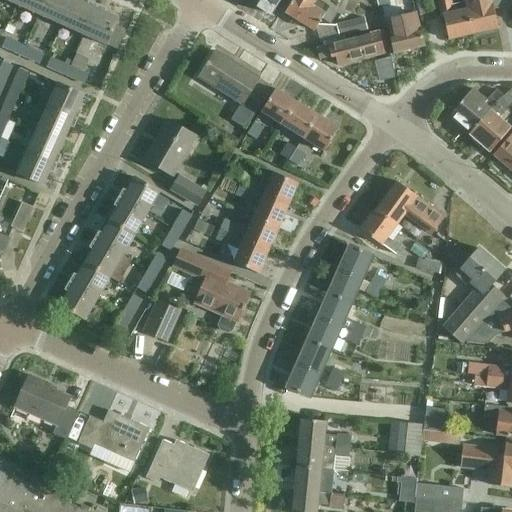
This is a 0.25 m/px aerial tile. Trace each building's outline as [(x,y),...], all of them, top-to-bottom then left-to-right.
[(19,0),(17,5),(39,15),(45,0),(19,0)] [(45,0),(39,15),(61,25),(72,0),(45,0)] [(72,0),(61,25),(83,35),(95,9),(76,0),(72,0)] [(245,0),(270,15),(279,0),(245,0)] [(335,12),(328,8),(315,0),(292,0),(285,13),(314,31),(321,19),(328,23),(335,12)] [(416,0),(422,23),(435,20),(430,0),(416,0)] [(449,40),(473,35),(465,2),(451,6),(449,0),(436,0),(441,17),(443,17),(449,40)] [(474,0),(465,2),(473,35),(498,29),(492,5),(495,4),(494,0),(474,0)] [(118,19),(95,9),(83,35),(106,46),(118,19)] [(394,54),(423,46),(418,25),(417,25),(413,10),(385,17),(394,54)] [(366,29),(363,18),(336,25),(339,37),(366,29)] [(337,65),(383,53),(378,33),(360,37),(316,48),(319,60),(334,56),(337,65)] [(6,39),(2,47),(21,56),(25,47),(6,39)] [(25,47),(21,56),(38,64),(42,55),(25,47)] [(245,130),(261,104),(247,96),(258,79),(215,52),(199,78),(241,104),(231,120),(245,130)] [(51,59),(47,68),(65,76),(69,67),(51,59)] [(2,62),(0,67),(0,80),(4,82),(11,66),(2,62)] [(69,67),(65,76),(84,84),(88,75),(69,67)] [(18,70),(10,90),(19,94),(28,75),(18,70)] [(57,83),(47,107),(73,119),(84,96),(57,83)] [(468,136),(469,135),(491,111),(503,97),(496,90),(486,102),(472,89),(448,116),(457,124),(456,126),(468,136)] [(10,90),(2,107),(11,111),(19,94),(10,90)] [(261,113),(282,126),(296,103),(275,90),(261,113)] [(469,135),(489,153),(510,128),(498,117),(511,103),(511,97),(507,93),(503,97),(491,111),(469,135)] [(296,103),(282,126),(302,139),(317,116),(296,103)] [(47,107),(37,129),(63,141),(73,119),(47,107)] [(0,113),(0,136),(9,117),(0,113)] [(302,139),(323,152),(338,129),(317,116),(302,139)] [(172,177),(195,137),(168,121),(144,160),(172,177)] [(255,141),(263,128),(254,123),(246,135),(255,141)] [(37,129),(27,151),(53,163),(63,141),(37,129)] [(511,134),(494,156),(511,171),(511,134)] [(288,162),(296,149),(287,143),(279,156),(288,162)] [(296,167),(304,155),(296,149),(288,162),(296,167)] [(16,174),(43,186),(53,163),(27,151),(16,174)] [(298,184),(273,173),(263,196),(288,207),(298,184)] [(244,175),(239,186),(251,191),(255,181),(244,175)] [(197,205),(204,192),(179,177),(171,190),(197,205)] [(159,192),(134,178),(121,200),(146,214),(159,192)] [(396,182),(375,210),(396,225),(404,214),(431,234),(443,217),(408,191),(407,191),(396,182)] [(239,186),(234,196),(246,201),(251,191),(239,186)] [(278,229),(288,207),(263,196),(253,218),(278,229)] [(109,221),(134,235),(146,214),(121,200),(109,221)] [(22,231),(32,208),(21,203),(11,226),(22,231)] [(401,228),(396,225),(375,210),(361,230),(381,245),(382,245),(395,255),(401,246),(393,240),(401,228)] [(183,211),(172,229),(180,233),(190,216),(183,211)] [(0,257),(8,239),(0,235),(0,223),(3,218),(0,216),(0,257)] [(268,251),(278,229),(253,218),(243,240),(268,251)] [(224,220),(220,230),(232,235),(236,225),(224,220)] [(122,256),(134,235),(109,221),(97,242),(122,256)] [(197,222),(193,231),(203,236),(207,226),(197,222)] [(172,229),(162,246),(170,251),(180,233),(172,229)] [(220,230),(215,240),(227,246),(232,235),(220,230)] [(258,274),(268,251),(243,240),(233,263),(258,274)] [(84,263),(110,278),(122,256),(97,242),(84,263)] [(349,247),(338,271),(361,281),(365,270),(371,257),(349,247)] [(180,250),(172,266),(190,274),(205,280),(195,302),(221,314),(217,323),(219,328),(227,331),(232,329),(236,321),(249,293),(226,283),(231,273),(219,267),(197,258),(180,250)] [(478,250),(461,269),(455,276),(474,293),(470,299),(469,298),(442,329),(460,344),(463,341),(464,341),(499,301),(498,300),(501,296),(489,286),(502,271),(478,250)] [(158,253),(147,271),(155,276),(166,258),(158,253)] [(438,274),(440,265),(417,259),(415,269),(438,274)] [(98,299),(110,278),(84,263),(72,284),(98,299)] [(147,271),(137,288),(145,293),(155,276),(147,271)] [(338,271),(328,294),(350,304),(361,281),(338,271)] [(374,277),(370,285),(381,290),(385,282),(374,277)] [(85,320),(98,299),(72,284),(60,306),(85,320)] [(370,285),(366,295),(377,300),(381,290),(370,285)] [(328,294),(318,317),(340,327),(350,332),(354,322),(344,318),(350,304),(328,294)] [(133,295),(122,313),(130,318),(141,300),(133,295)] [(389,299),(385,312),(401,317),(405,304),(389,299)] [(179,310),(155,300),(141,331),(165,342),(179,310)] [(511,312),(499,301),(464,341),(487,344),(494,337),(511,330),(511,312)] [(122,313),(112,330),(120,335),(130,318),(122,313)] [(318,317),(307,341),(330,351),(340,327),(318,317)] [(354,322),(350,332),(362,337),(366,327),(354,322)] [(362,337),(361,338),(375,339),(378,333),(366,327),(362,337)] [(350,332),(346,341),(358,346),(361,338),(362,337),(350,332)] [(319,374),(330,351),(307,341),(297,364),(319,374)] [(458,363),(456,374),(466,375),(467,364),(458,363)] [(297,364),(286,388),(309,398),(319,374),(297,364)] [(467,364),(466,375),(474,376),(487,377),(488,366),(467,364)] [(487,377),(510,380),(511,380),(511,365),(502,364),(501,367),(488,365),(488,366),(487,377)] [(333,370),(329,378),(340,383),(344,375),(333,370)] [(78,411),(66,406),(69,398),(43,386),(44,383),(28,376),(15,407),(56,425),(53,433),(66,439),(78,411)] [(474,376),(473,386),(486,387),(487,377),(474,376)] [(508,404),(511,404),(511,380),(510,380),(487,377),(486,387),(500,389),(500,388),(510,387),(508,404)] [(329,378),(325,388),(336,393),(340,383),(329,378)] [(506,437),(511,437),(511,412),(503,412),(503,408),(484,406),(482,418),(496,419),(494,435),(506,437)] [(428,432),(445,434),(448,410),(424,407),(422,426),(421,432),(428,432)] [(129,472),(134,461),(149,428),(108,410),(104,421),(90,415),(77,442),(92,449),(94,443),(112,451),(109,459),(110,464),(129,472)] [(301,420),(299,444),(335,448),(336,435),(325,434),(326,422),(301,420)] [(391,423),(387,454),(401,455),(403,442),(405,442),(408,425),(391,423)] [(408,425),(405,442),(403,442),(401,455),(418,457),(420,442),(421,432),(422,426),(408,425)] [(421,432),(420,442),(427,442),(428,432),(421,432)] [(336,435),(335,448),(350,450),(351,437),(336,435)] [(173,446),(162,441),(146,477),(158,483),(160,478),(192,492),(209,456),(175,441),(173,446)] [(511,442),(505,442),(504,454),(493,453),(494,449),(462,445),(460,467),(490,471),(488,485),(511,488),(511,486),(511,442)] [(299,444),(296,467),(321,470),(333,471),(334,457),(335,448),(299,444)] [(335,448),(334,457),(349,459),(350,450),(335,448)] [(54,466),(51,473),(66,480),(69,473),(54,466)] [(296,467),(294,491),(319,493),(330,494),(331,486),(319,484),(321,470),(296,467)] [(79,508),(0,471),(0,511),(91,511),(79,506),(79,508)] [(414,499),(415,499),(462,502),(463,489),(415,485),(414,499)] [(145,487),(132,490),(135,504),(148,501),(145,487)] [(294,491),(291,511),(316,511),(317,504),(329,505),(330,494),(319,493),(294,491)] [(329,505),(329,507),(343,509),(344,496),(330,494),(329,505)] [(415,499),(413,511),(460,511),(462,502),(415,499)]
